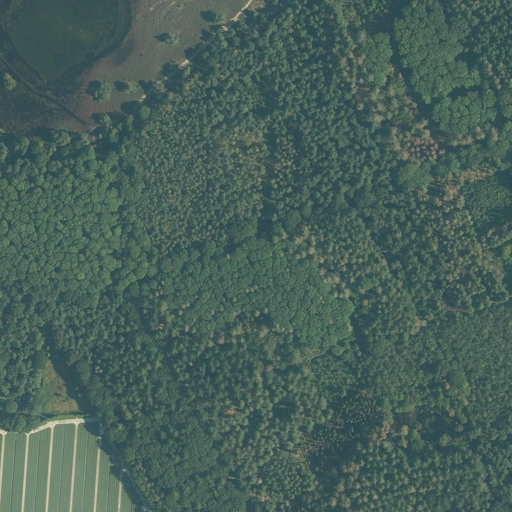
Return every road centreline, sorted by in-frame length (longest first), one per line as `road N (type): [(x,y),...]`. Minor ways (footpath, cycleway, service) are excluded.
road 1 (track): [(493,511),(472,425),(429,331),(366,217),(348,200)]
road 2 (track): [(204,432),(276,375),(361,334),(416,336),(511,294)]
road 3 (track): [(123,285),(248,511)]
road 4 (track): [(123,285),(348,200)]
road 5 (track): [(286,0),(116,141)]
road 6 (track): [(348,200),(297,140),(247,33)]
road 7 (track): [(348,200),(506,140)]
road 8 (track): [(441,0),(511,152)]
road 9 (track): [(116,141),(123,285)]
